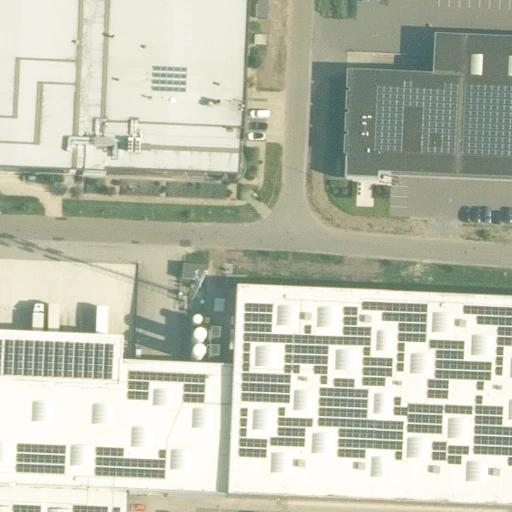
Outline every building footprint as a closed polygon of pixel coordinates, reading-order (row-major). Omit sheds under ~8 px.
[(241,148),(246,0),(0,0),(0,174),(103,179),(103,175),(203,179),(203,172),(236,173),(237,148),(241,148)] [(350,74),(346,176),(511,182),(511,40),(435,38),(434,77),(350,74)] [(204,283),(205,269),(181,266),(180,281),(204,283)] [(127,496),(224,500),(230,371),(0,360),(0,488),(127,494),(127,496)] [(0,511),(126,511),(127,496),(127,494),(0,488),(0,511)]
